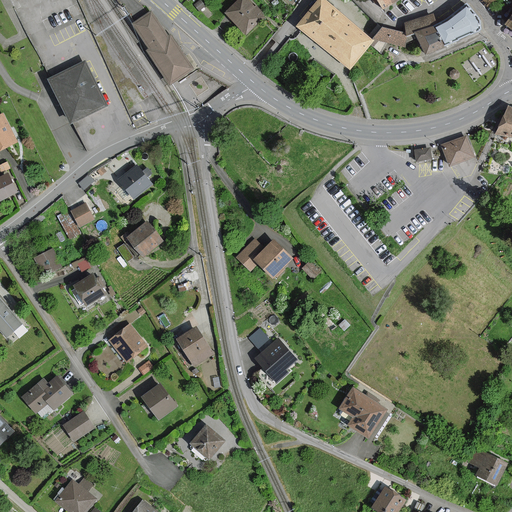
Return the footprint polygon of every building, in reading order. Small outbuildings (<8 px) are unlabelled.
[(249,0),(240,0),(226,13),(246,34),(265,16),(249,0)] [(373,40),(324,0),(320,0),(299,25),(351,68),(373,40)] [(377,0),(383,10),(401,0),(377,0)] [(453,18),(437,26),(446,45),(471,34),(481,28),(468,6),(453,18)] [(149,49),(170,82),(191,68),(170,35),(168,37),(152,12),(134,23),(150,48),(149,49)] [(418,32),(428,55),(446,45),(437,26),(436,25),(434,15),(406,22),(409,34),(418,32)] [(374,38),(405,45),(408,32),(384,26),(374,38)] [(87,65),(54,81),(74,122),(107,105),(87,65)] [(459,76),(460,73),(457,70),(454,69),(451,71),(450,75),(453,78),(456,78),(459,76)] [(511,107),(509,106),(497,133),(511,135),(511,107)] [(3,114),(0,115),(0,149),(17,141),(3,114)] [(467,136),(443,145),(451,165),(475,156),(467,136)] [(430,147),(416,150),(418,161),(433,158),(430,147)] [(137,166),(120,180),(134,198),(151,184),(137,166)] [(0,178),(0,200),(18,191),(9,174),(0,178)] [(94,218),(86,204),(73,211),(81,225),(94,218)] [(69,236),(81,231),(70,207),(59,212),(69,236)] [(148,222),(128,237),(142,256),(162,241),(148,222)] [(294,258),(275,239),(266,249),(257,240),(239,259),(254,273),(262,265),(275,278),(294,258)] [(53,248),(36,257),(46,277),(63,268),(53,248)] [(96,275),(76,288),(89,307),(109,295),(96,275)] [(0,297),(0,329),(7,338),(23,324),(0,297)] [(131,324),(110,340),(127,361),(147,346),(131,324)] [(260,325),(249,335),(259,346),(270,336),(260,325)] [(198,326),(178,340),(196,367),(216,353),(198,326)] [(300,358),(281,338),(258,359),(279,383),(290,373),(287,369),(300,358)] [(59,376),(49,384),(45,380),(24,397),(37,413),(50,402),(55,409),(73,394),(59,376)] [(162,384),(144,397),(159,419),(177,406),(162,384)] [(389,409),(355,387),(341,408),(355,417),(350,424),(370,438),(389,409)] [(84,412),(65,424),(76,440),(95,428),(84,412)] [(0,418),(0,443),(13,432),(0,418)] [(208,426),(193,444),(212,460),(227,442),(208,426)] [(510,465),(478,449),(471,463),(482,468),(478,475),(500,486),(510,465)] [(72,479),(56,503),(69,511),(90,511),(100,499),(72,479)] [(388,488),(374,509),(379,511),(398,511),(407,500),(388,488)] [(157,511),(144,501),(134,511),(157,511)]
